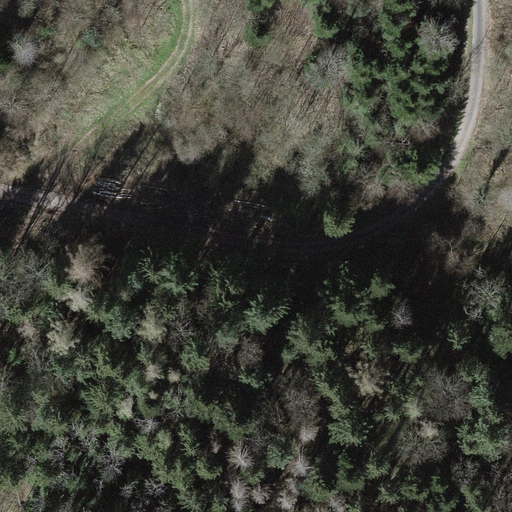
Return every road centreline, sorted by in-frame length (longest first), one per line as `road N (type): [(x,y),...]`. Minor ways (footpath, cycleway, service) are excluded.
road 1 (track): [(479,0),(473,106),(455,155),(419,197),(357,236),(278,244),(0,189)]
road 2 (track): [(35,196),(88,138),(147,97),(175,54),(177,0)]
